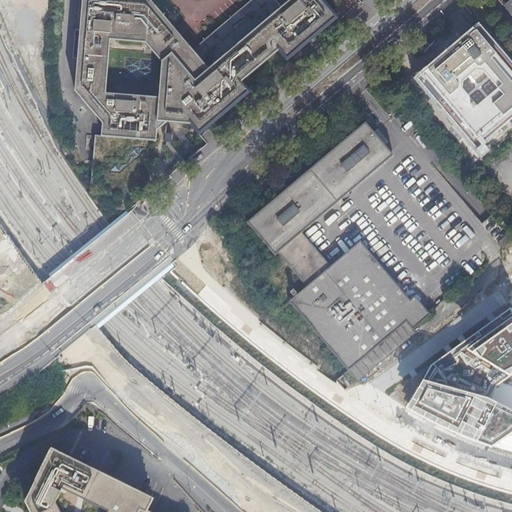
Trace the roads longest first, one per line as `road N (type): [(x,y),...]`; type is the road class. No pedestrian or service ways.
road 1 (secondary): [(57,322),(443,0)]
road 2 (secondary): [(408,0),(46,308)]
road 3 (primary): [(259,511),(136,405),(57,322)]
road 4 (residential): [(511,290),(349,406)]
